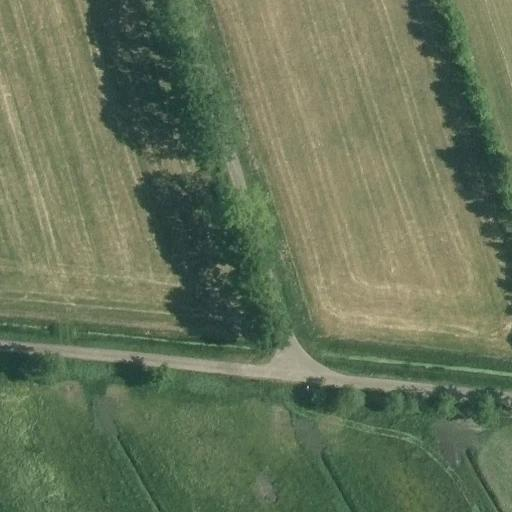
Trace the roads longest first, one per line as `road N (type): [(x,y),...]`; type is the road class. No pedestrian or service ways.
road 1 (unclassified): [(295,374),(180,0)]
road 2 (unclassified): [(0,348),(295,374)]
road 3 (unclassified): [(511,397),(295,374)]
